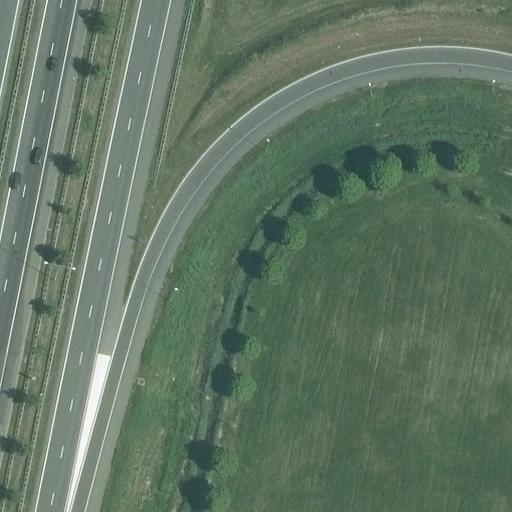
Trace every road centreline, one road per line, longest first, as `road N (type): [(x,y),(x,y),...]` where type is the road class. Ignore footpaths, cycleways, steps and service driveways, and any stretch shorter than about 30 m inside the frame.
road 1 (motorway): [(60,511),(143,277),(170,220),(223,148),(288,99),(376,64),(422,57),(511,66)]
road 2 (motorway): [(50,511),(157,0)]
road 3 (motorway): [(0,311),(62,0)]
